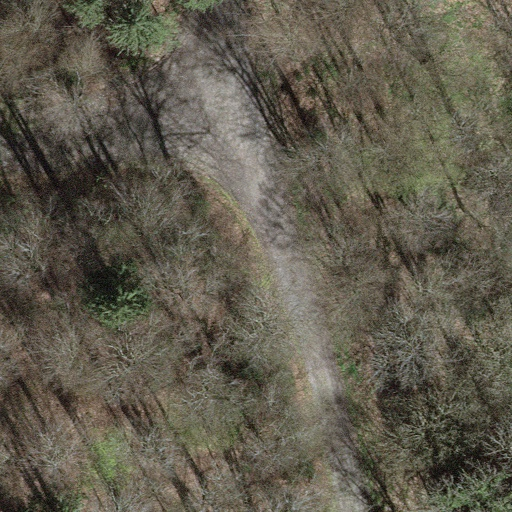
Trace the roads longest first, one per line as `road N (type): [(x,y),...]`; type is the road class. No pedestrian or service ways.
road 1 (track): [(0,159),(241,122),(340,436),(352,511)]
road 2 (track): [(241,122),(225,0)]
